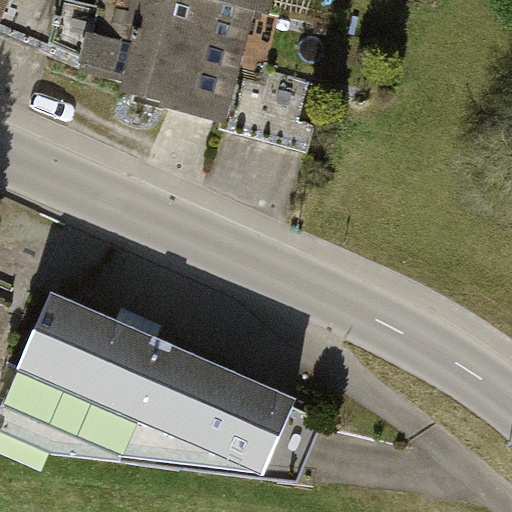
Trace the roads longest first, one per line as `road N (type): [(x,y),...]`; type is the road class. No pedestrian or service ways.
road 1 (tertiary): [(0,151),(402,332),(511,397)]
road 2 (track): [(511,508),(248,262)]
